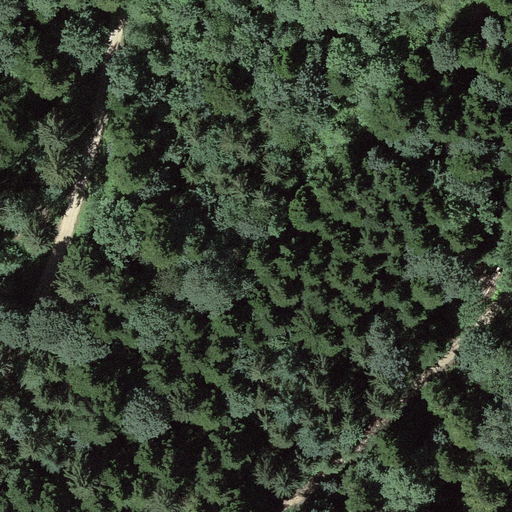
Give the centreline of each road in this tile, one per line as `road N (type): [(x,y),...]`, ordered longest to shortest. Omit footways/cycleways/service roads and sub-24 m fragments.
road 1 (track): [(0,381),(61,248),(103,112),(124,0)]
road 2 (track): [(511,317),(317,511)]
